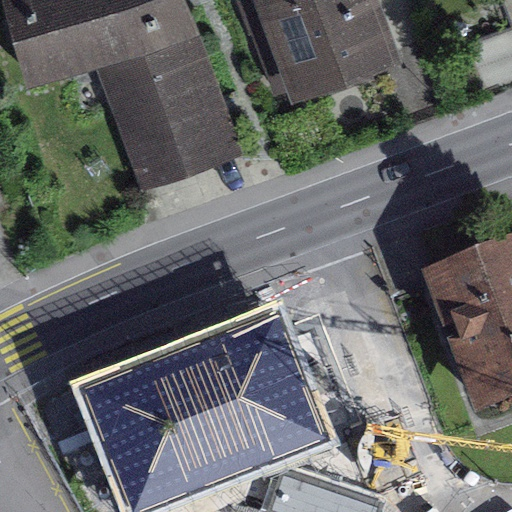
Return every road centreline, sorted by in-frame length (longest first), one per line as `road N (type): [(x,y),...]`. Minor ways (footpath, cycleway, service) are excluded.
road 1 (residential): [(332,210),(423,444),(468,502),(511,509)]
road 2 (tertiary): [(332,210),(0,346)]
road 3 (tertiary): [(511,144),(332,210)]
